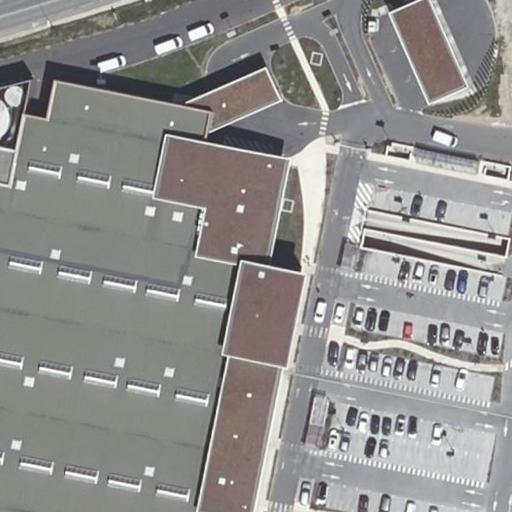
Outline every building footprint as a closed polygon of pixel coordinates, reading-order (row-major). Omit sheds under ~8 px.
[(430,0),(418,0),(387,14),(428,107),(469,89),(430,0)] [(267,65),(183,102),(211,107),(209,129),(283,98),(267,65)] [(0,511),(209,511),(210,511),(196,503),(246,266),(199,254),(204,208),(157,195),(174,136),(209,139),(209,129),(211,107),(183,102),(56,78),(51,117),(29,110),(15,182),(0,179),(0,511)] [(273,257),(292,151),(209,139),(174,136),(157,195),(204,208),(199,254),(246,266),(248,253),(273,257)] [(294,359),(315,267),(273,257),(248,253),(246,266),(196,503),(210,511),(209,511),(258,511),(283,362),(294,359)]
